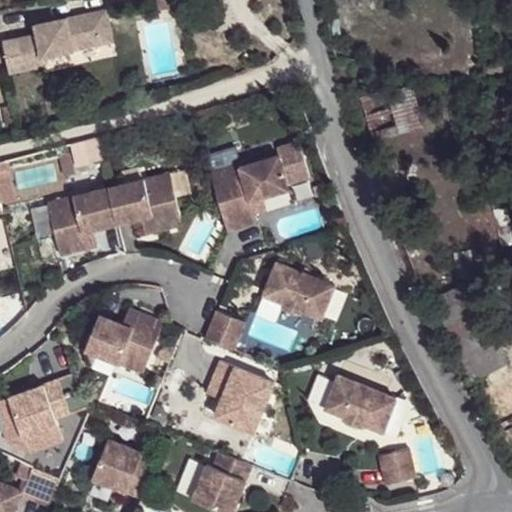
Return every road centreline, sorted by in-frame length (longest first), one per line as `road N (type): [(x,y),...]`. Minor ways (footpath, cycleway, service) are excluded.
road 1 (unclassified): [(309,0),(352,168),(389,271),(500,502)]
road 2 (unknown): [(321,61),(0,144)]
road 3 (unclassified): [(0,359),(97,278),(148,270),(187,286)]
